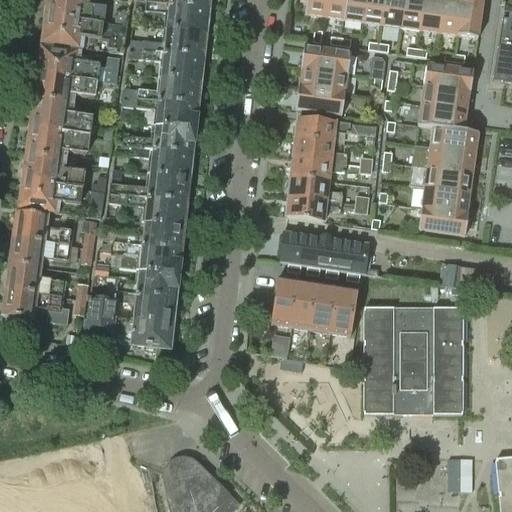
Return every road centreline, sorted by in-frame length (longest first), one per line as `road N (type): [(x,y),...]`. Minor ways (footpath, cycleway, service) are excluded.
road 1 (residential): [(206,409),(263,0)]
road 2 (residential): [(0,359),(206,409)]
road 3 (unknown): [(148,511),(128,451),(0,470)]
road 4 (residential): [(495,0),(480,115),(511,119)]
road 5 (residential): [(312,511),(206,409)]
